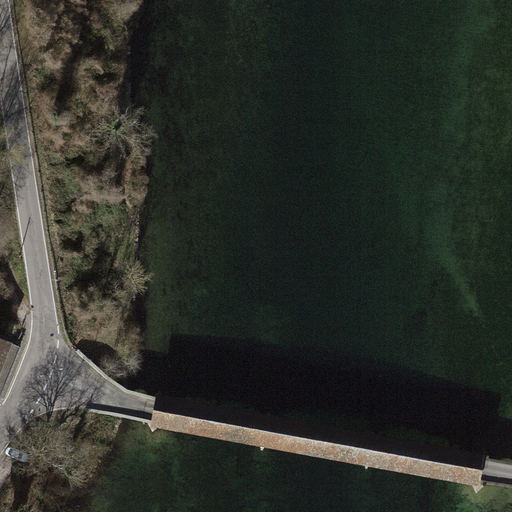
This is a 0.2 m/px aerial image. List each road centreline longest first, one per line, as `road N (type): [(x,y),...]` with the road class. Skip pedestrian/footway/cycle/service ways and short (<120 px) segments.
road 1 (tertiary): [(511,473),(153,407),(38,371)]
road 2 (tertiary): [(38,371),(46,330),(0,7)]
